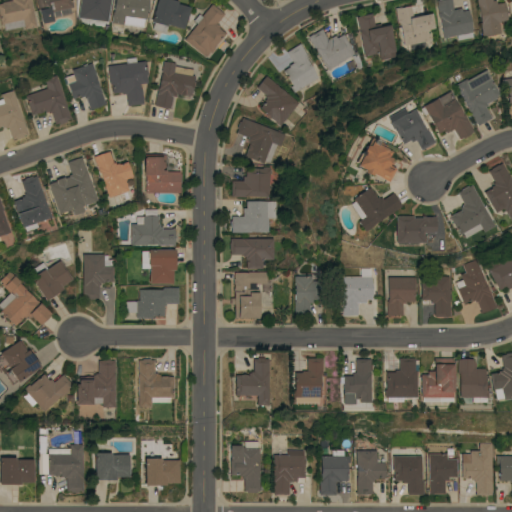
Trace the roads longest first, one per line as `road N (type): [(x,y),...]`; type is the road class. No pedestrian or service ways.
road 1 (tertiary): [(317,0),(246,53),(207,140),(204,511)]
road 2 (residential): [(511,327),(477,336),(78,336)]
road 3 (residential): [(207,140),(118,127),(0,165)]
